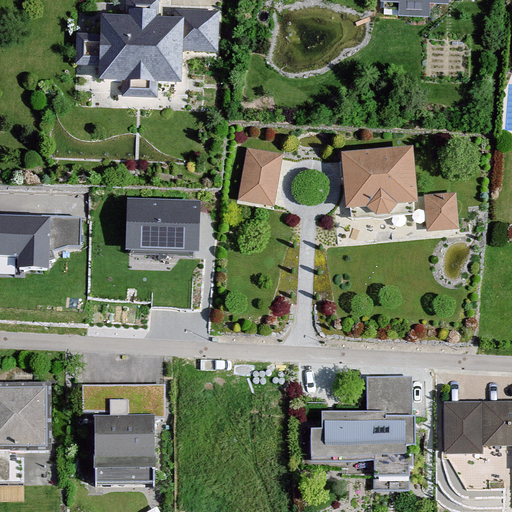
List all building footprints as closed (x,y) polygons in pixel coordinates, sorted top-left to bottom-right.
[(111,0),(111,16),(83,16),(84,91),(173,90),(173,57),(213,57),(212,15),(157,16),(156,0),(111,0)] [(369,0),(368,14),(429,19),(431,0),(369,0)] [(265,216),(276,164),(239,156),(229,208),(265,216)] [(410,158),(328,164),(332,226),(410,221),(411,238),(451,235),(448,199),(413,202),(410,158)] [(200,201),(127,199),(125,248),(198,250),(200,201)] [(50,217),(0,215),(0,254),(20,255),(20,270),(48,270),(50,217)] [(403,384),(361,383),(360,427),(294,425),(292,485),(400,488),(403,384)] [(55,387),(0,389),(0,491),(60,489),(55,387)] [(171,393),(86,392),(85,489),(170,490),(171,393)] [(511,407),(432,406),(430,488),(511,489),(511,407)]
